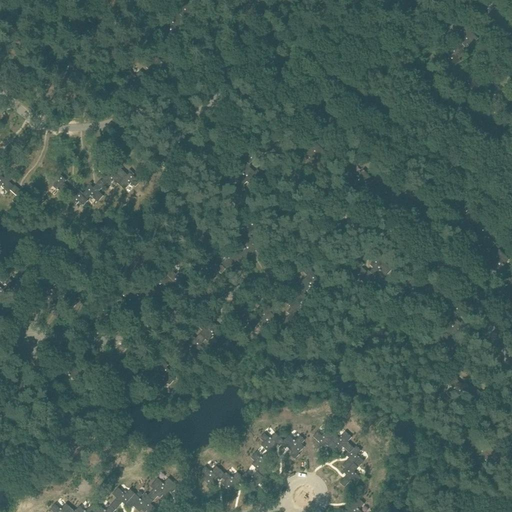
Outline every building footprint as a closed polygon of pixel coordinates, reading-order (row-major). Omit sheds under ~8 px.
[(23,0),(4,0),(2,3),(8,9),(7,10),(12,15),(13,14),(17,10),(14,7),(19,2),(21,4),(23,0)] [(174,0),(178,3),(172,8),(177,13),(178,13),(183,18),(185,16),(190,21),(196,15),(193,13),(196,10),(189,3),(191,1),(189,0),(174,0)] [(251,22),(256,27),(261,22),(265,18),(260,13),(265,7),(260,2),(257,0),(241,0),(242,0),(244,3),(241,6),(248,13),(246,14),(253,21),(251,22)] [(395,0),(393,2),(402,12),(407,6),(413,12),(423,2),(421,0),(395,0)] [(12,15),(7,10),(2,16),(0,13),(0,31),(4,34),(8,29),(6,27),(11,22),(12,23),(17,18),(13,14),(12,15)] [(54,31),(55,33),(56,32),(59,35),(67,26),(61,21),(66,15),(60,11),(56,16),(53,13),(48,19),(46,17),(41,22),(47,28),(50,25),(55,30),(54,31)] [(181,20),(183,18),(178,13),(177,13),(173,18),(170,15),(160,26),(166,31),(160,37),(169,46),(175,40),(173,39),(179,32),(177,31),(184,23),(181,20)] [(458,45),(463,50),(465,48),(470,53),(475,47),(473,45),(476,42),(469,35),(471,33),(465,27),(466,25),(461,20),(452,29),(458,35),(452,40),(457,45),(458,45)] [(267,47),(266,49),(271,54),(273,51),(279,45),(274,40),(279,34),(269,24),(266,27),(261,22),(256,27),(258,29),(255,33),(262,39),(260,41),(267,47)] [(53,57),(57,52),(62,47),(56,42),(60,36),(59,35),(56,32),(55,33),(52,36),(48,33),(42,40),(41,39),(37,44),(42,49),(44,46),(49,51),(48,52),(49,54),(53,57)] [(458,45),(457,45),(453,50),(450,47),(440,58),(445,63),(440,69),(449,77),(454,72),(453,71),(459,64),(457,62),(464,55),(461,52),(463,50),(458,45)] [(284,61),(273,51),(271,54),(266,49),(260,54),(263,56),(260,60),(267,66),(265,68),(271,74),(270,76),(275,81),(284,72),(278,67),(284,61)] [(62,56),(57,52),(53,57),(49,54),(45,59),(44,58),(39,63),(44,67),(46,65),(52,69),(50,71),(55,76),(59,72),(63,67),(57,62),(62,56)] [(144,74),(149,79),(151,77),(155,80),(161,73),(163,75),(170,69),(171,70),(173,68),(173,69),(176,65),(167,56),(162,62),(156,56),(146,67),(149,69),(144,74)] [(64,68),(63,67),(59,72),(64,76),(66,73),(71,78),(70,80),(75,84),(78,80),(83,75),(77,70),(82,64),(77,60),(73,64),(70,61),(64,68)] [(84,76),(83,75),(78,80),(83,84),(86,82),(91,87),(90,88),(94,93),(102,83),(96,78),(101,72),(96,68),(93,72),(89,69),(84,76)] [(146,83),(149,79),(144,74),(140,70),(135,76),(130,71),(119,81),(122,84),(117,89),(123,94),(125,92),(128,95),(135,87),(137,89),(143,83),(144,84),(146,82),(146,83)] [(454,72),(449,77),(454,82),(451,85),(462,95),(467,90),(473,95),(476,91),(481,85),(476,81),(474,82),(468,76),(466,78),(459,71),(456,74),(454,72)] [(476,91),(481,96),(478,98),(489,109),(494,103),(500,108),(504,105),(503,104),(508,99),(503,94),(502,96),(495,90),(494,91),(486,84),(483,88),(481,85),(476,91)] [(325,122),(330,116),(325,112),(328,109),(317,99),(312,104),(306,99),(297,108),(301,112),(303,113),(304,112),(311,118),(313,116),(320,123),(323,120),(325,122)] [(503,104),(504,105),(508,109),(506,112),(511,118),(511,99),(511,101),(508,99),(503,104)] [(319,142),(317,143),(322,149),(327,144),(329,146),(339,136),(334,130),(339,125),(330,116),(325,122),(326,123),(320,130),(322,131),(315,139),(319,142)] [(177,144),(174,147),(180,153),(182,155),(187,149),(192,155),(201,146),(198,143),(196,141),(195,142),(188,136),(187,138),(183,135),(181,137),(177,132),(171,138),(177,144)] [(200,140),(198,143),(201,146),(192,155),(197,159),(202,154),(209,161),(215,155),(211,150),(217,143),(213,139),(207,144),(205,146),(203,144),(204,143),(200,140)] [(249,165),(250,164),(256,158),(257,159),(261,154),(256,149),(254,152),(249,147),(250,145),(245,141),(237,150),(243,155),(238,161),(242,165),(243,165),(246,162),(249,165)] [(322,149),(317,143),(314,146),(309,141),(304,147),(306,149),(303,152),(310,159),(309,161),(315,166),(314,168),(315,170),(319,174),(328,164),(322,159),(327,154),(322,149)] [(174,158),(180,153),(174,147),(170,151),(168,149),(165,152),(163,151),(156,157),(155,156),(153,157),(150,161),(159,170),(164,164),(169,169),(177,161),(174,158)] [(251,166),(250,164),(249,165),(246,162),(243,165),(242,165),(238,170),(244,175),(238,181),(240,182),(243,185),(244,185),(247,182),(250,185),(256,178),(258,179),(262,174),(257,169),(255,172),(250,167),(251,166)] [(114,180),(118,184),(122,179),(115,173),(117,171),(113,167),(111,168),(113,170),(111,172),(109,170),(103,165),(98,170),(105,176),(101,181),(105,185),(108,187),(114,180)] [(122,179),(118,184),(125,190),(131,183),(136,187),(140,182),(133,175),(135,174),(130,169),(128,171),(130,173),(128,175),(126,173),(120,168),(117,171),(115,173),(122,179)] [(1,173),(0,173),(0,186),(1,186),(8,193),(10,190),(13,186),(9,182),(15,175),(10,170),(3,178),(1,176),(2,174),(1,173)] [(371,192),(376,187),(371,182),(374,180),(363,170),(358,175),(352,170),(344,179),(349,184),(351,183),(355,187),(357,189),(359,187),(366,194),(369,190),(371,192)] [(64,191),(68,187),(64,183),(67,180),(61,175),(56,181),(57,181),(53,186),(58,191),(61,189),(64,191)] [(88,188),(83,193),(81,195),(86,200),(87,200),(91,196),(98,202),(104,196),(99,191),(105,185),(101,181),(100,180),(95,185),(95,186),(93,188),(91,185),(92,184),(91,182),(87,187),(88,188)] [(243,185),(240,182),(232,191),(238,196),(232,202),(237,206),(242,202),(245,205),(250,199),(253,201),(257,196),(251,190),(249,193),(244,188),(245,186),(244,185),(243,185)] [(376,187),(371,192),(376,197),(378,196),(384,202),(386,200),(393,207),(396,204),(398,205),(403,200),(399,195),(401,193),(390,183),(385,188),(380,183),(376,187)] [(10,190),(17,196),(12,201),(19,207),(25,200),(30,204),(34,199),(27,192),(29,191),(24,186),(22,188),(24,190),(22,192),(20,190),(14,185),(13,186),(10,190)] [(68,187),(64,191),(63,192),(70,198),(66,203),(73,209),(79,202),(83,206),(88,201),(87,200),(86,200),(81,195),(83,193),(79,189),(77,191),(78,192),(76,194),(74,192),(68,187)] [(407,196),(403,200),(398,205),(403,210),(405,209),(411,215),(413,213),(420,220),(424,216),(426,218),(431,213),(426,208),(428,206),(418,196),(412,201),(407,196)] [(472,225),(477,220),(468,212),(463,217),(458,212),(447,222),(450,225),(445,230),(451,235),(453,233),(456,236),(463,229),(465,231),(471,224),(472,225)] [(247,242),(251,239),(252,237),(250,236),(255,230),(258,233),(263,228),(258,223),(256,224),(250,218),(247,221),(243,218),(238,223),(244,228),(238,234),(243,238),(247,242)] [(477,220),(472,225),(475,228),(471,231),(479,238),(477,239),(483,246),(481,247),(486,252),(491,247),(492,247),(495,243),(490,238),(495,233),(485,222),(482,225),(477,220)] [(248,262),(252,257),(251,256),(256,251),(259,253),(263,248),(258,243),(257,245),(251,239),(247,242),(243,238),(239,243),(244,248),(239,254),(244,259),(248,262)] [(491,247),(486,252),(488,254),(485,258),(492,264),(491,266),(497,272),(495,274),(500,279),(506,274),(510,270),(504,265),(509,259),(499,249),(496,252),(492,247),(491,247)] [(220,264),(225,269),(229,272),(234,268),(232,266),(237,261),(240,263),(244,259),(239,254),(238,255),(232,248),(229,252),(225,248),(220,253),(226,258),(220,264)] [(372,267),(369,271),(373,275),(374,276),(380,271),(385,276),(394,267),(389,263),(388,264),(382,259),(385,257),(380,252),(375,257),(376,258),(369,264),(372,267)] [(201,274),(210,283),(215,278),(213,276),(218,271),(221,273),(225,269),(220,264),(219,265),(213,259),(210,262),(206,258),(201,263),(207,268),(201,274)] [(369,271),(368,270),(366,271),(361,266),(364,264),(358,259),(354,264),(356,266),(350,271),(353,274),(349,279),(354,284),(359,278),(365,284),(373,275),(369,271)] [(179,282),(187,289),(192,284),(185,277),(189,273),(183,267),(176,274),(171,269),(166,274),(175,282),(172,285),(172,286),(175,288),(178,285),(177,284),(179,282)] [(300,288),(305,292),(310,287),(316,292),(321,287),(317,284),(320,280),(313,274),(314,273),(309,268),(305,273),(307,276),(302,281),(301,279),(296,284),(300,288)] [(175,282),(166,274),(161,279),(156,274),(148,282),(151,285),(146,291),(151,297),(156,292),(158,294),(161,291),(163,293),(169,286),(171,287),(172,286),(172,285),(175,282)] [(423,292),(428,287),(423,282),(421,285),(416,280),(417,278),(412,274),(404,283),(410,288),(404,294),(409,299),(413,295),(416,298),(422,291),(423,292)] [(506,274),(500,279),(503,281),(500,284),(507,291),(505,293),(511,299),(509,301),(511,303),(511,276),(511,278),(506,274)] [(25,298),(30,293),(23,287),(27,282),(20,276),(14,283),(9,279),(5,284),(6,285),(11,290),(10,292),(14,296),(16,294),(15,293),(17,291),(19,293),(25,298)] [(443,291),(441,293),(440,294),(435,289),(437,287),(432,283),(428,287),(423,292),(429,297),(424,303),(429,307),(432,304),(436,306),(442,300),(443,301),(447,295),(443,291)] [(46,285),(42,290),(45,294),(43,297),(49,303),(48,304),(53,309),(58,304),(55,301),(60,296),(62,297),(63,296),(66,293),(62,289),(57,284),(52,290),(46,285)] [(68,303),(73,308),(78,303),(75,301),(80,295),(82,297),(86,292),(77,284),(72,289),(66,284),(62,289),(66,293),(63,296),(69,302),(68,303)] [(116,284),(110,290),(115,294),(108,301),(113,306),(120,299),(122,300),(122,301),(126,304),(128,302),(124,298),(133,289),(128,285),(123,290),(116,284)] [(0,297),(2,300),(1,301),(2,303),(7,298),(5,297),(10,292),(11,290),(6,285),(3,289),(0,287),(0,297)] [(287,304),(291,307),(292,307),(297,312),(302,306),(307,311),(312,306),(308,303),(311,300),(304,293),(305,292),(300,288),(296,293),(298,295),(293,300),(292,299),(287,304)] [(124,298),(128,302),(130,303),(131,302),(138,308),(139,306),(143,309),(145,307),(149,311),(155,305),(149,300),(151,297),(146,291),(144,289),(138,294),(133,289),(124,298)] [(443,311),(448,316),(452,312),(455,315),(461,308),(463,310),(467,305),(462,300),(460,303),(454,298),(456,296),(451,292),(447,295),(443,301),(449,306),(443,311)] [(113,306),(108,301),(104,306),(98,301),(89,310),(94,315),(96,313),(101,318),(99,320),(104,325),(108,320),(107,319),(113,312),(110,309),(113,306)] [(241,321),(238,325),(243,329),(248,324),(254,329),(258,325),(262,320),(259,317),(257,316),(256,317),(250,313),(253,310),(248,305),(243,310),(244,311),(238,318),(241,321)] [(274,329),(279,323),(282,320),(277,315),(276,317),(270,312),(273,309),(268,305),(263,310),(264,311),(259,317),(262,320),(258,325),(263,329),(268,323),(274,329)] [(297,312),(292,307),(291,307),(287,312),(290,314),(285,320),(283,318),(282,320),(279,323),(287,331),(293,326),(298,331),(303,326),(299,322),(302,319),(295,313),(297,312)] [(444,332),(446,333),(449,336),(453,332),(456,335),(462,329),(463,330),(468,325),(463,320),(461,323),(455,318),(457,316),(455,315),(452,312),(448,316),(444,321),(449,326),(444,332)] [(213,336),(219,341),(227,332),(224,329),(222,327),(220,329),(214,323),(212,324),(209,321),(207,324),(202,319),(197,325),(203,331),(200,334),(206,339),(208,342),(213,336)] [(237,336),(243,329),(238,325),(233,330),(231,332),(229,330),(229,329),(226,326),(224,329),(227,332),(219,341),(223,345),(228,340),(235,347),(241,340),(237,336)] [(451,337),(449,336),(446,333),(438,342),(443,347),(438,353),(443,357),(448,352),(451,355),(456,350),(458,352),(463,347),(457,341),(455,344),(449,339),(451,337)] [(206,339),(200,334),(196,338),(194,336),(191,340),(189,338),(182,344),(181,343),(179,345),(176,348),(185,357),(190,351),(196,356),(203,348),(200,345),(206,339)] [(86,362),(80,369),(83,372),(79,376),(80,376),(84,380),(89,375),(95,380),(103,371),(99,367),(97,368),(92,363),(94,361),(89,356),(85,361),(86,362)] [(149,380),(150,378),(153,374),(149,371),(152,368),(145,362),(146,361),(141,356),(137,361),(139,363),(135,369),(133,368),(132,369),(129,373),(133,376),(138,381),(143,375),(149,380)] [(78,367),(77,369),(72,364),(74,361),(69,357),(64,362),(66,363),(59,370),(63,373),(59,376),(64,381),(69,375),(75,381),(80,376),(79,376),(83,372),(80,369),(78,367)] [(115,370),(113,369),(109,374),(118,382),(123,376),(129,381),(133,376),(129,373),(132,369),(125,363),(126,362),(121,357),(117,362),(119,365),(115,370)] [(154,373),(153,374),(150,378),(159,386),(164,380),(170,385),(174,380),(170,376),(172,373),(167,367),(168,365),(163,360),(158,367),(161,369),(156,374),(154,373)] [(464,391),(465,391),(471,397),(466,402),(471,407),(474,403),(478,406),(484,399),(485,401),(490,396),(485,391),(482,394),(477,389),(479,387),(474,382),(470,386),(465,382),(463,385),(458,380),(459,378),(454,373),(446,382),(451,388),(446,393),(451,398),(455,394),(458,397),(464,391)] [(15,386),(12,389),(18,395),(20,397),(26,391),(31,396),(39,387),(36,384),(34,382),(33,384),(26,378),(25,380),(21,376),(19,379),(15,374),(9,380),(15,386)] [(39,387),(31,396),(36,401),(41,396),(48,402),(54,396),(49,391),(56,385),(51,380),(45,385),(46,385),(44,388),(41,385),(42,385),(39,382),(36,384),(39,387)] [(13,400),(18,395),(12,389),(8,393),(6,391),(3,394),(1,393),(0,393),(0,408),(3,406),(8,411),(16,403),(13,400)] [(465,452),(467,449),(471,444),(473,445),(477,441),(475,439),(474,441),(471,439),(478,431),(473,427),(467,434),(462,430),(456,436),(464,443),(460,447),(465,452)] [(329,439),(334,435),(327,429),(321,436),(316,431),(312,436),(319,443),(317,445),(322,449),(323,447),(322,446),(324,444),(332,451),(334,448),(336,446),(329,439)] [(338,439),(334,435),(329,439),(336,446),(334,448),(339,452),(340,450),(339,449),(341,447),(347,452),(349,454),(353,449),(346,442),(351,438),(344,432),(338,439)] [(280,445),(283,441),(274,433),(269,439),(263,433),(259,438),(262,442),(259,445),(266,452),(265,453),(270,457),(275,452),(272,450),(277,445),(278,446),(280,445)] [(288,436),(283,441),(280,445),(285,449),(286,448),(291,453),(289,455),(294,460),(298,455),(297,454),(304,447),(300,444),(304,440),(299,436),(294,441),(288,436)] [(507,459),(507,458),(511,454),(511,444),(511,442),(511,441),(507,445),(508,447),(504,452),(502,454),(507,459)] [(483,458),(487,462),(491,457),(484,451),(485,449),(481,445),(479,447),(481,448),(479,451),(473,445),(471,444),(467,449),(474,455),(470,460),(476,466),(483,458)] [(349,454),(347,452),(342,456),(344,458),(346,456),(348,458),(341,466),(344,469),(346,471),(352,464),(357,468),(363,462),(356,455),(360,451),(355,446),(353,449),(349,454)] [(502,454),(504,452),(498,447),(496,449),(498,450),(496,453),(488,446),(485,449),(484,451),(491,457),(487,462),(493,468),(500,461),(504,464),(509,459),(507,458),(507,459),(502,454)] [(274,461),(270,457),(265,453),(260,458),(254,453),(250,458),(253,461),(250,465),(257,471),(256,472),(261,477),(261,476),(265,472),(263,469),(268,464),(269,466),(274,461)] [(353,472),(357,468),(352,464),(346,471),(344,469),(340,473),(341,475),(343,473),(345,475),(338,483),(343,488),(349,481),(354,485),(360,479),(353,472)] [(220,478),(224,474),(215,466),(210,472),(204,466),(199,471),(204,476),(201,479),(207,484),(205,487),(210,491),(215,485),(213,483),(218,478),(219,479),(221,478),(220,478)] [(240,486),(242,484),(241,484),(244,481),(240,477),(241,477),(236,472),(231,478),(225,473),(224,474),(220,478),(221,478),(224,481),(221,484),(228,491),(227,492),(232,497),(236,492),(234,489),(239,484),(240,486)] [(265,480),(261,476),(261,477),(256,472),(251,477),(245,472),(241,477),(240,477),(244,481),(241,484),(242,484),(248,490),(247,491),(252,496),(256,491),(254,489),(259,484),(260,485),(265,480)] [(147,495),(153,500),(158,496),(160,498),(163,494),(165,496),(171,490),(172,491),(178,486),(168,477),(163,483),(157,478),(150,486),(153,489),(148,495),(147,495)] [(116,498),(110,505),(115,510),(122,502),(124,504),(124,505),(127,508),(129,505),(126,502),(134,493),(130,489),(125,494),(118,487),(112,494),(116,498)] [(140,498),(134,493),(126,502),(129,505),(131,507),(133,505),(139,511),(141,510),(143,511),(144,511),(146,510),(148,511),(153,511),(157,509),(150,503),(153,500),(147,495),(148,495),(145,492),(140,498)] [(361,511),(359,510),(364,504),(355,495),(350,501),(352,502),(346,509),(348,511),(346,511),(361,511)] [(73,511),(74,511),(66,503),(60,509),(55,503),(50,508),(54,511),(53,511),(73,511)]
